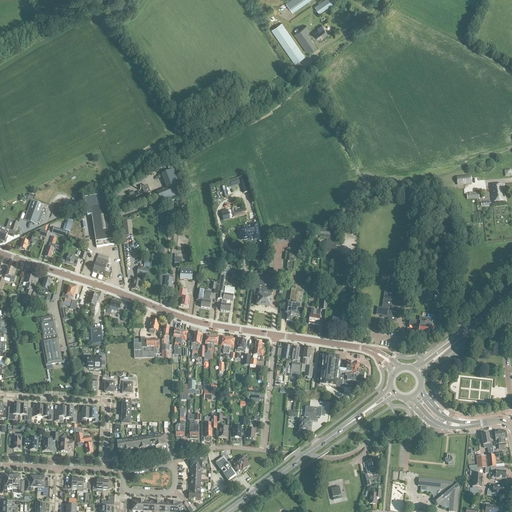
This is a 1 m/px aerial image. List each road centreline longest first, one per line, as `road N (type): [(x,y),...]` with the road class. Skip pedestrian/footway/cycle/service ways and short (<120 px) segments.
road 1 (tertiary): [(275,335),(176,315),(0,253)]
road 2 (unclassified): [(174,455),(263,450),(275,335)]
road 3 (primary): [(228,511),(365,412)]
road 4 (residential): [(123,484),(165,493),(175,474),(168,465),(124,473)]
